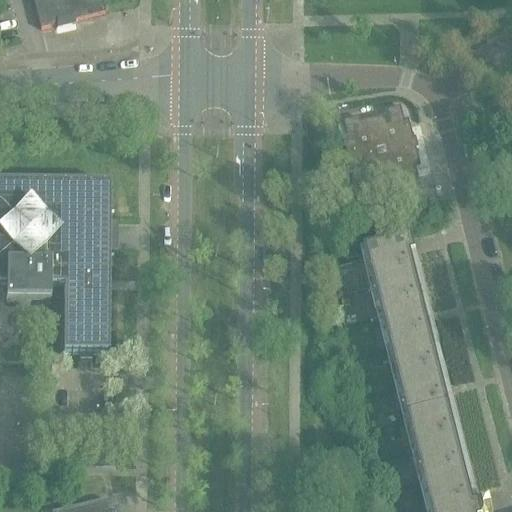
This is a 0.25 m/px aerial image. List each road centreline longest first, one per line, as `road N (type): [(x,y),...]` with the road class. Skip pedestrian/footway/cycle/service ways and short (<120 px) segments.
road 1 (tertiary): [(244,511),(247,79)]
road 2 (tertiary): [(185,80),(180,511)]
road 3 (residential): [(511,384),(440,92)]
road 4 (residential): [(247,79),(405,77),(440,92)]
road 5 (residential): [(0,90),(185,80)]
